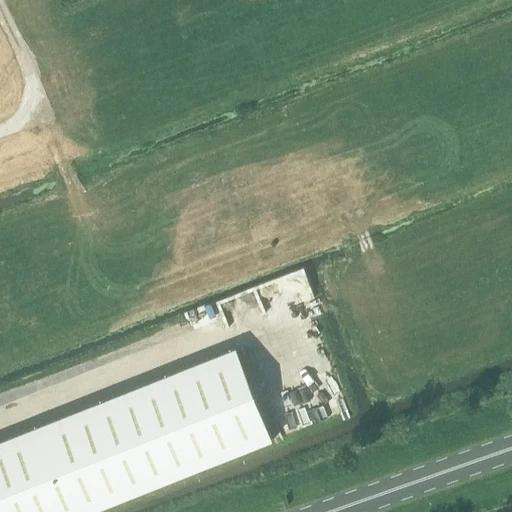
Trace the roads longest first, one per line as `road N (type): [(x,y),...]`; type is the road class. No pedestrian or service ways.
road 1 (track): [(0,418),(231,330)]
road 2 (primary): [(336,511),(511,447)]
road 3 (track): [(0,6),(31,79),(32,101),(23,121),(0,133)]
